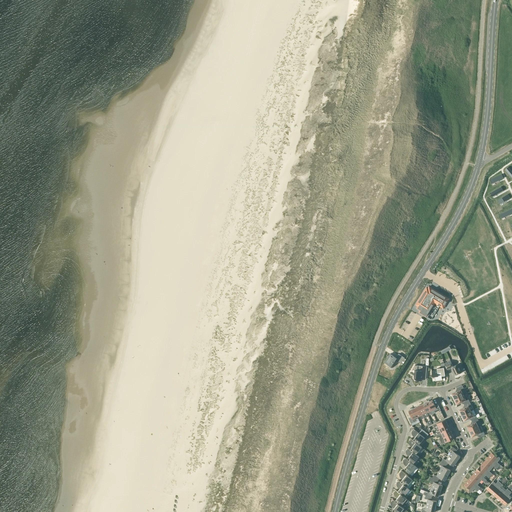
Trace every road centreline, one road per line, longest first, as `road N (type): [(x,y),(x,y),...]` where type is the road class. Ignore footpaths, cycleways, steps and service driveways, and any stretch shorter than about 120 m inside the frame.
road 1 (secondary): [(335,511),(388,332),(455,220),(479,159)]
road 2 (residential): [(381,511),(404,436),(397,400),(405,391),(442,393),(471,453)]
road 3 (secondary): [(479,159),(495,0)]
